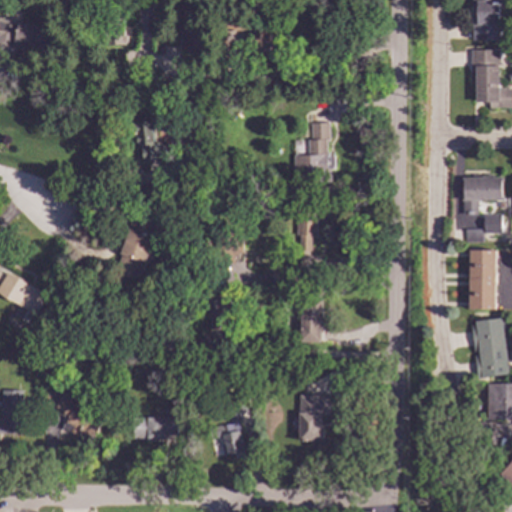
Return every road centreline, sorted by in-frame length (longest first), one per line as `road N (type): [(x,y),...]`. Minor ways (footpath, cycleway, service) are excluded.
road 1 (residential): [(389,476),(394,0)]
road 2 (residential): [(389,476),(367,499),(343,502),(0,494)]
road 3 (residential): [(439,0),(436,274),(447,379)]
